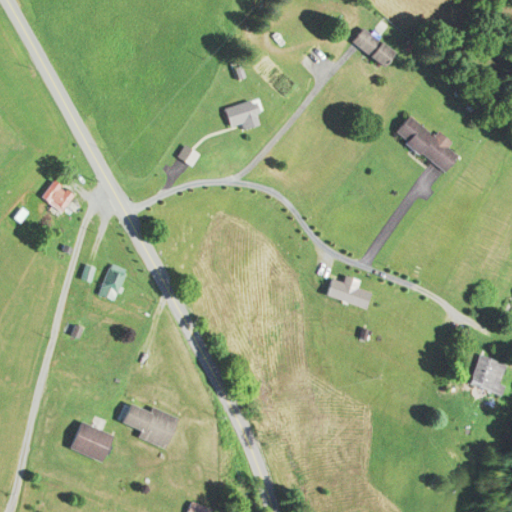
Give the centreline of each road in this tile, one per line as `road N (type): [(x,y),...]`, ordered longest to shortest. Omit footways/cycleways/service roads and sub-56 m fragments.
road 1 (residential): [(278,511),(211,364),(9,0)]
road 2 (residential): [(504,328),(324,243),(287,197),(253,181),(198,179),(126,209)]
